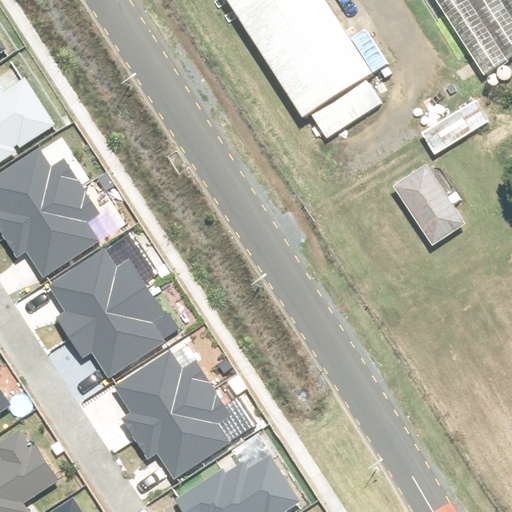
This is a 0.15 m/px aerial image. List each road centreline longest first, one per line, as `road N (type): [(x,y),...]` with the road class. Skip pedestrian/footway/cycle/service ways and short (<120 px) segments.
road 1 (unclassified): [(433,511),(105,0)]
road 2 (residential): [(130,511),(0,308)]
